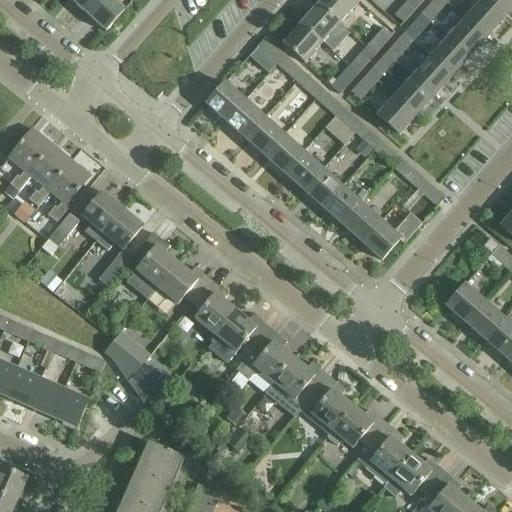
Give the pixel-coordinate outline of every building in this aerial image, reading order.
[(67,0),(85,16),(99,0),(67,0)] [(105,34),(124,12),(110,0),(99,0),(85,16),(105,34)] [(324,0),(318,7),(340,27),(358,7),(349,0),(324,0)] [(421,5),(415,0),(409,0),(394,18),(403,25),(421,5)] [(434,0),(424,12),(433,20),(450,0),(434,0)] [(491,0),(485,0),(470,17),(490,36),(509,16),(491,0)] [(511,0),(491,0),(509,16),(511,11),(511,0)] [(301,26),(323,46),(340,27),(318,7),(301,26)] [(406,33),(415,41),(433,20),(424,12),(406,33)] [(451,37),(472,56),(490,36),(470,17),(451,37)] [(283,46),(298,60),(305,66),(323,46),(301,26),(283,46)] [(366,50),(374,57),(392,37),(383,30),(366,50)] [(388,53),(397,61),(415,41),(406,33),(388,53)] [(451,37),(433,57),(454,76),(472,56),(451,37)] [(257,49),(272,62),(277,66),(285,58),(265,40),(257,49)] [(374,57),(366,50),(348,69),(357,77),(374,57)] [(370,73),(378,81),(397,61),(388,53),(370,73)] [(433,57),(415,78),(436,96),(454,76),(433,57)] [(296,84),(304,75),(285,58),(277,66),(296,84)] [(357,77),(348,69),(331,89),(339,96),(357,77)] [(378,81),(370,73),(351,94),(360,102),(378,81)] [(316,101),(324,92),(304,75),(296,84),(316,101)] [(397,98),(417,116),(436,96),(415,78),(397,98)] [(244,103),(239,99),(224,85),(206,106),(226,124),(244,103)] [(335,118),(343,109),(324,92),(316,101),(335,118)] [(417,116),(397,98),(378,119),(399,137),(417,116)] [(226,124),(245,141),(264,120),(244,103),(226,124)] [(355,135),(363,126),(343,109),(335,118),(355,135)] [(264,120),(245,141),(264,159),(283,138),(264,120)] [(364,161),(373,151),(374,153),(382,143),(373,135),(363,126),(355,135),(363,143),(355,152),(364,161)] [(4,195),(9,199),(52,147),(32,131),(8,161),(24,174),(19,180),(18,179),(4,195)] [(283,138),(264,159),(284,176),(303,155),(283,138)] [(394,170),(402,161),(382,143),(374,153),(394,170)] [(30,202),(35,206),(70,163),(52,147),(9,199),(13,202),(32,179),(43,189),(38,195),(36,194),(30,202)] [(284,176),(303,193),(322,172),(303,155),(284,176)] [(413,187),(421,178),(402,161),(394,170),(413,187)] [(58,225),(56,223),(69,208),(67,207),(90,179),(70,163),(35,206),(38,209),(50,195),(62,205),(57,211),(56,209),(49,218),(44,225),(42,223),(34,232),(45,241),(58,225)] [(322,172),(303,193),(323,210),(341,189),(322,172)] [(437,209),(445,200),(421,178),(413,187),(437,209)] [(323,210),(342,228),(361,207),(341,189),(323,210)] [(84,233),(96,243),(121,212),(102,196),(82,220),(90,227),(84,233)] [(26,206),(16,218),(25,226),(35,213),(26,206)] [(342,228),(361,245),(380,224),(361,207),(342,228)] [(123,252),(129,244),(142,229),(121,212),(96,243),(107,252),(114,244),(123,252)] [(511,215),(500,229),(511,238),(511,215)] [(58,248),(77,223),(68,216),(48,241),(58,248)] [(403,246),(421,226),(410,216),(393,235),(380,224),(361,245),(381,263),(399,243),(403,246)] [(156,290),(176,265),(164,255),(169,249),(152,235),(133,258),(142,265),(135,273),(156,290)] [(491,256),(498,248),(490,240),(482,249),(491,256)] [(491,256),(506,270),(511,274),(511,273),(511,259),(498,248),(491,256)] [(108,288),(128,264),(119,256),(98,281),(108,288)] [(183,299),(192,306),(211,283),(194,269),(189,276),(176,265),(156,290),(177,307),(183,299)] [(66,294),(74,281),(52,268),(44,282),(66,294)] [(194,321),(215,338),(236,313),(223,303),(228,297),(211,283),(192,306),(201,313),(194,321)] [(446,308),(466,326),(485,305),(464,287),(446,308)] [(466,326),(485,343),(504,322),(485,305),(466,326)] [(227,365),(235,355),(242,347),(250,354),(269,331),(253,317),(248,323),(236,313),(215,338),(217,340),(208,350),(227,365)] [(8,322),(3,333),(27,343),(32,332),(8,322)] [(511,328),(504,322),(485,343),(505,360),(511,352),(511,328)] [(252,378),(261,376),(273,386),(294,361),(281,351),(286,344),(269,331),(250,354),(251,354),(236,373),(248,383),(252,378)] [(32,332),(27,343),(51,354),(56,343),(32,332)] [(114,343),(104,355),(104,356),(110,360),(127,384),(142,365),(149,358),(121,334),(114,343)] [(56,343),(51,354),(75,364),(80,353),(56,343)] [(75,364),(100,375),(105,364),(80,353),(75,364)] [(294,361),(273,386),(265,396),(294,419),(299,414),(328,378),(311,365),(306,371),(294,361)] [(0,365),(0,396),(4,398),(15,372),(0,365)] [(4,398),(28,409),(39,383),(15,372),(4,398)] [(299,414),(328,437),(328,438),(352,409),(340,398),(345,392),(328,378),(299,414)] [(52,419),(63,393),(39,383),(28,409),(52,419)] [(76,430),(87,404),(63,393),(52,419),(76,430)] [(336,448),(341,442),(352,450),(359,443),(367,449),(386,426),(370,413),(365,419),(352,409),(328,438),(328,437),(326,440),(336,448)] [(385,487),(410,456),(398,446),(403,440),(386,426),(367,449),(356,463),(385,487)] [(170,430),(165,435),(173,442),(180,434),(176,430),(170,430)] [(239,431),(226,446),(237,456),(250,441),(239,431)] [(148,444),(135,474),(117,511),(154,511),(178,458),(148,444)] [(417,490),(425,497),(445,474),(428,461),(423,467),(410,456),(385,487),(383,490),(395,500),(402,491),(411,498),(417,490)] [(0,498),(16,505),(26,481),(0,469),(0,498)] [(461,488),(445,474),(425,497),(434,504),(428,511),(462,511),(469,504),(456,494),(461,488)] [(193,500),(215,509),(220,497),(198,488),(193,500)] [(0,511),(12,511),(16,505),(0,498),(0,511)] [(189,511),(213,511),(215,509),(193,500),(187,511),(189,511)]
